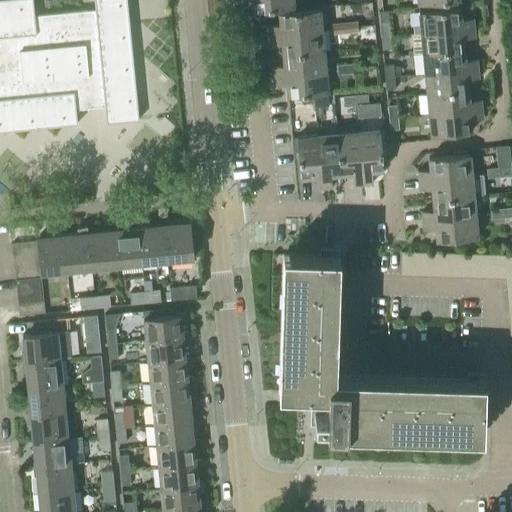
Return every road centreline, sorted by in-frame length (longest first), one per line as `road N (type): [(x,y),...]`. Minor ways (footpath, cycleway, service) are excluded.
road 1 (residential): [(269,209),(392,209),(390,180),(415,146),(499,132),(491,0)]
road 2 (residential): [(242,485),(215,215)]
road 3 (residential): [(215,215),(196,0)]
road 4 (residential): [(242,485),(446,490)]
